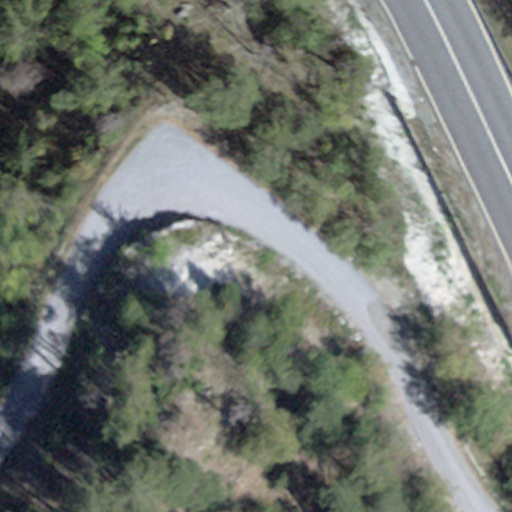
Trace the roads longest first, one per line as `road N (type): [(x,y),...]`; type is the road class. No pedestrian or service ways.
road 1 (unclassified): [(483,511),(365,313),(318,254),(236,200),(178,181),(138,188),(100,225),(0,435)]
road 2 (secondary): [(424,0),(511,183)]
